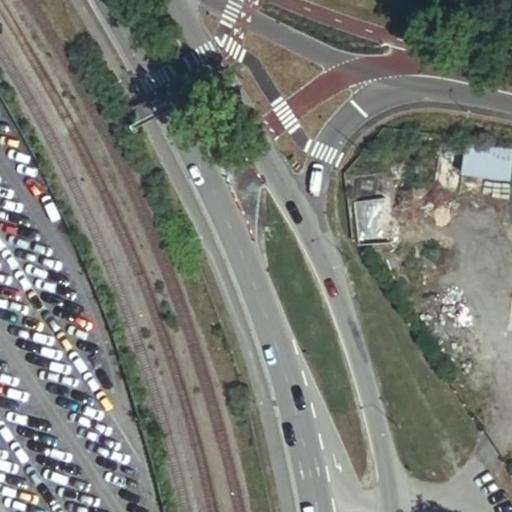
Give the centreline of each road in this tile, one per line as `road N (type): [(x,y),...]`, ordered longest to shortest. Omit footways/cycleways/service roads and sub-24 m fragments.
road 1 (primary): [(110,0),(238,248),(292,397),(317,511)]
road 2 (secondary): [(392,511),(363,368),(308,232)]
road 3 (secondary): [(308,232),(259,139),(165,0)]
road 4 (secondary): [(213,0),(369,79),(405,88)]
road 5 (secondary): [(308,232),(312,179),(332,135),(366,101),(405,88)]
